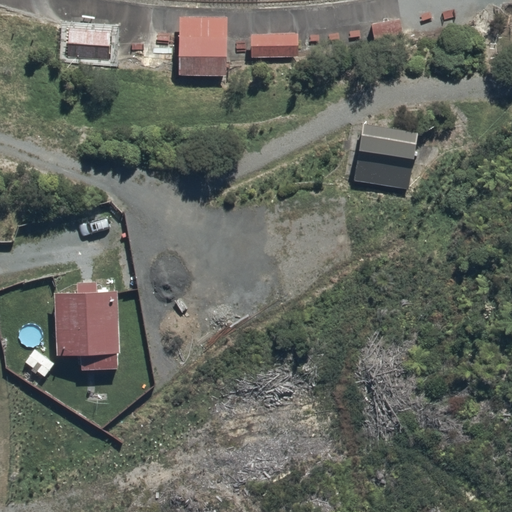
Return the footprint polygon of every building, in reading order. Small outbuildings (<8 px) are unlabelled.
[(182,17),(181,37),(181,77),(228,77),(228,61),(229,38),(229,18),(182,17)] [(401,20),(372,26),(376,40),(405,34),(401,20)] [(72,31),(71,59),(111,61),(112,33),(72,31)] [(299,35),(253,35),(253,57),(299,56),(299,35)] [(418,133),(364,124),(354,182),(409,191),(418,133)] [(119,292),(57,294),(59,356),(83,355),(83,369),(121,368),(119,292)] [(56,359),(37,345),(22,364),(42,378),(56,359)]
